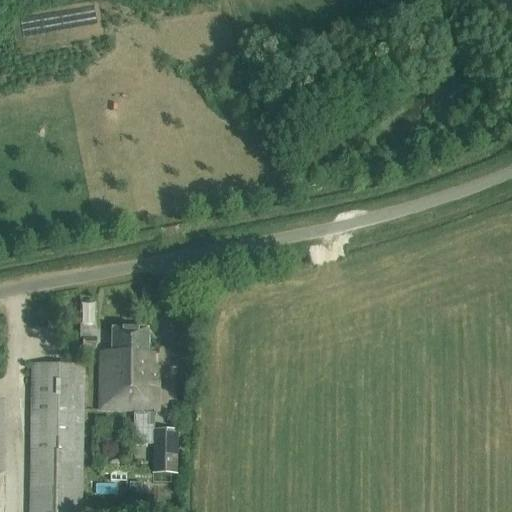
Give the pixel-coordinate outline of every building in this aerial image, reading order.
[(177,94),(182,109),(201,103),(196,88),(177,94)] [(174,119),(152,124),(156,146),(178,142),(174,119)] [(158,411),(158,368),(147,367),(147,330),(112,330),(111,353),(100,353),(100,411),(158,411)] [(81,511),(84,367),(30,366),(27,511),(81,511)] [(152,431),(152,474),(176,475),(177,431),(152,431)]
